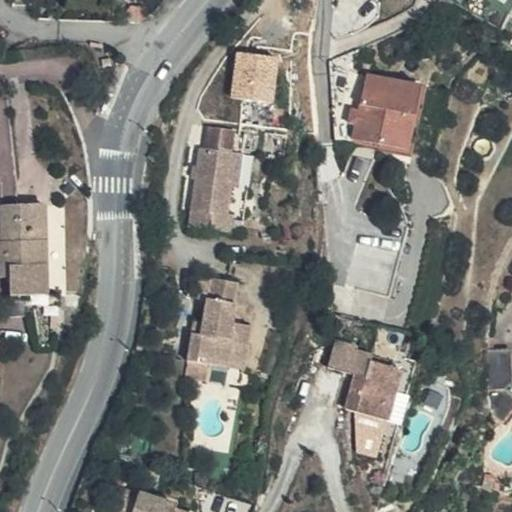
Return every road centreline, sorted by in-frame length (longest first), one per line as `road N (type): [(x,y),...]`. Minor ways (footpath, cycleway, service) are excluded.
road 1 (secondary): [(164,52),(120,142),(108,348),(42,511)]
road 2 (residential): [(164,52),(117,36),(19,24),(0,9)]
road 3 (residential): [(327,0),(328,138)]
